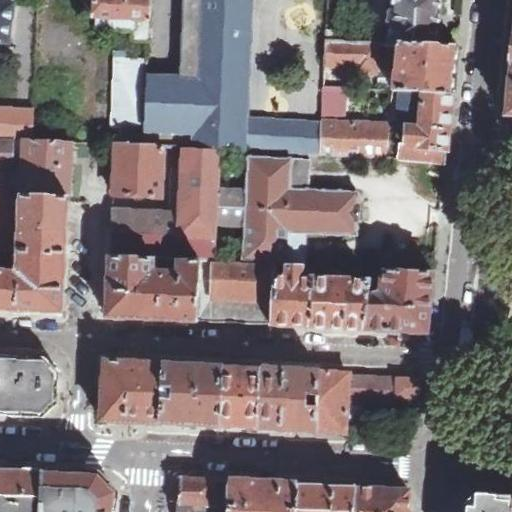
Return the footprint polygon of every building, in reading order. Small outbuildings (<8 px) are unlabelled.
[(0,0),(0,42),(9,43),(14,0),(0,0)] [(134,38),(149,39),(150,0),(95,0),(96,17),(134,19),(134,38)] [(195,148),(222,149),(244,150),(250,0),(202,0),(198,81),(196,132),(195,148)] [(436,45),(440,0),(394,0),(393,10),(391,12),(390,23),(392,25),(390,43),(399,43),(436,45)] [(354,71),(376,73),(377,43),(327,40),(326,65),(354,66),(354,71)] [(458,46),(436,45),(399,43),(394,90),(402,90),(402,93),(453,97),(458,46)] [(144,129),(147,77),(148,59),(125,58),(125,51),(114,51),(111,128),(118,128),(144,129)] [(144,129),(196,132),(198,81),(192,81),(192,79),(147,77),(144,129)] [(322,154),(387,158),(388,126),(345,124),(346,88),(325,87),(322,146),(322,154)] [(445,164),(453,97),(402,93),(399,126),(407,128),(404,159),(445,164)] [(0,137),(15,139),(25,139),(32,140),(34,111),(0,109),(0,137)] [(144,129),(118,128),(117,144),(144,145),(144,129)] [(0,194),(22,196),(69,198),(72,142),(32,140),(25,139),(24,153),(14,153),(15,139),(0,137),(0,194)] [(164,147),(144,145),(117,144),(114,195),(161,198),(164,147)] [(322,154),(322,146),(307,145),(307,153),(322,154)] [(201,261),(216,262),(218,223),(220,190),(222,149),(195,148),(185,147),(183,214),(113,211),(111,256),(153,259),(178,260),(201,261)] [(246,259),(306,262),(308,233),(358,235),(360,191),(310,189),(311,159),(250,156),(248,191),(220,190),(218,223),(247,225),(246,259)] [(9,251),(19,252),(22,196),(0,194),(0,252),(9,253),(9,251)] [(0,311),(64,314),(69,198),(22,196),(19,252),(18,264),(18,273),(11,273),(0,272),(0,311)] [(198,321),(201,261),(178,260),(177,273),(164,272),(158,276),(152,275),(153,259),(111,256),(108,316),(106,316),(106,317),(198,321)] [(271,324),(274,276),(275,265),(216,263),(216,262),(201,261),(198,321),(216,322),(248,323),(271,324)] [(303,267),(288,266),(287,277),(274,276),(271,324),(311,326),(314,278),(303,278),(303,267)] [(374,296),(368,295),(363,329),(427,332),(433,273),(384,271),(381,291),(374,296)] [(314,278),(311,326),(363,329),(368,295),(370,281),(314,278)] [(0,355),(0,415),(22,417),(43,418),(57,404),(58,388),(59,373),(46,357),(0,355)] [(511,366),(511,358),(498,357),(496,387),(510,388),(511,366)] [(161,424),(164,363),(105,360),(101,420),(130,422),(161,424)] [(219,427),(223,367),(164,363),(161,424),(185,425),(219,427)] [(258,429),(260,368),(223,367),(219,427),(240,428),(258,429)] [(288,430),(317,431),(321,372),(260,368),(258,429),(288,430)] [(317,431),(346,432),(347,401),(396,403),(419,404),(422,377),(321,372),(317,431)] [(0,511),(40,511),(43,471),(3,469),(0,469),(0,511)] [(113,511),(115,494),(99,475),(43,471),(40,511),(113,511)] [(202,511),(205,480),(180,479),(176,511),(202,511)] [(282,511),(285,484),(245,482),(205,480),(202,511),(282,511)] [(346,511),(348,488),(316,486),(285,484),(282,511),(346,511)] [(346,511),(403,511),(405,490),(348,488),(346,511)] [(510,511),(511,496),(482,495),(463,511),(462,511),(510,511)]
